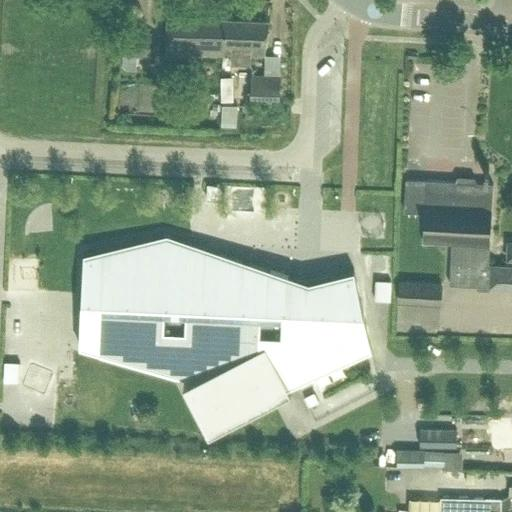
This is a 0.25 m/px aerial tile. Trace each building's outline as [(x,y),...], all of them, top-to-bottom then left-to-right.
[(166,51),(223,53),(225,19),(168,17),(166,51)] [(267,20),(225,19),(223,53),(232,53),(231,63),(251,63),(251,54),(265,54),(266,44),(267,20)] [(151,32),(124,31),(123,56),(150,57),(151,32)] [(280,95),(281,73),(251,72),(250,94),(280,95)] [(236,98),(236,74),(222,74),(222,98),(236,98)] [(223,102),(223,124),(238,124),(239,102),(223,102)] [(306,133),(307,106),(297,105),(297,133),(306,133)] [(430,163),(430,174),(458,174),(458,163),(430,163)] [(489,244),(493,182),(406,177),(404,210),(424,211),(423,240),(451,242),(489,244)] [(207,183),(206,198),(216,199),(217,184),(207,183)] [(83,251),(79,344),(191,380),(183,384),(195,408),(208,433),(290,390),(289,388),(371,346),(354,268),(319,276),(309,278),(289,272),(167,233),(83,251)] [(489,244),(451,242),(449,283),(489,285),(511,286),(511,264),(490,263),(488,263),(489,244)] [(389,299),(390,280),(375,279),(374,299),(389,299)] [(400,280),(399,300),(440,302),(441,282),(400,280)] [(5,361),(4,380),(19,381),(20,361),(5,361)] [(304,396),(308,405),(318,400),(313,391),(304,396)] [(457,445),(457,427),(420,426),(420,444),(457,445)] [(385,462),(419,463),(420,449),(386,448),(385,462)] [(462,451),(420,449),(419,463),(423,463),(423,468),(461,469),(462,451)] [(408,479),(394,478),(394,495),(408,495),(408,479)] [(501,497),(441,495),(409,495),(409,510),(398,510),(397,511),(511,511),(511,483),(509,484),(509,493),(511,493),(511,507),(501,508),(501,497)]
